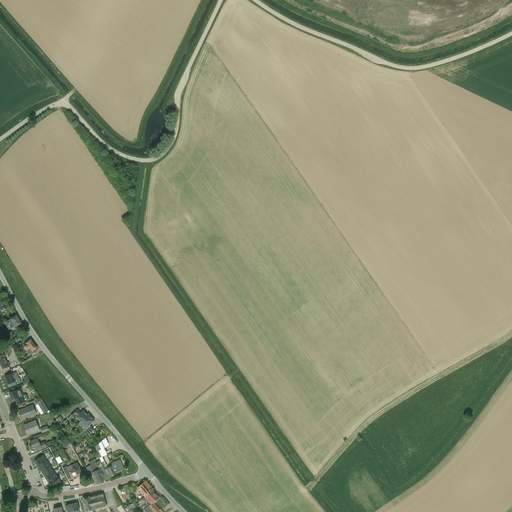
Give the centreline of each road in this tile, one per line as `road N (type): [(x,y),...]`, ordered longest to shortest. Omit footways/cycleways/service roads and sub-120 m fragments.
road 1 (unclassified): [(0,140),(62,100),(109,148),(156,158),(174,139),(176,94),(219,0)]
road 2 (unclassified): [(255,0),(404,68),(511,33)]
road 3 (residential): [(147,473),(40,344),(0,274)]
